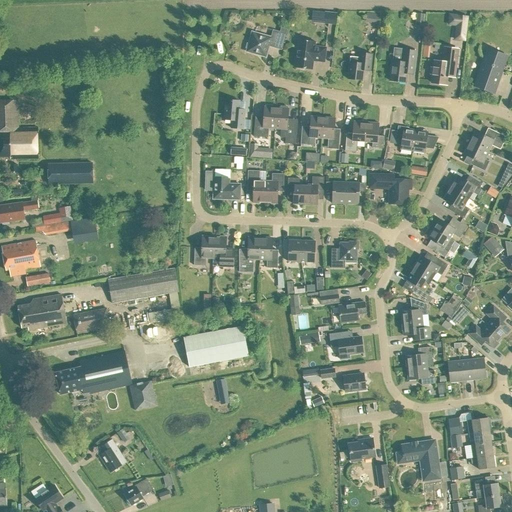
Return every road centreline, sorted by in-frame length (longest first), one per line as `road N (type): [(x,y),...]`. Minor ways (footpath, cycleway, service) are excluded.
road 1 (residential): [(390,237),(366,224),(198,220),(195,113)]
road 2 (residential): [(458,104),(333,95),(216,66),(208,69),(195,113)]
road 3 (residential): [(100,511),(23,406),(0,346)]
road 4 (residential): [(405,405),(383,368),(378,292),(390,269),(390,237)]
road 5 (residential): [(390,237),(421,209),(454,136),(458,104)]
